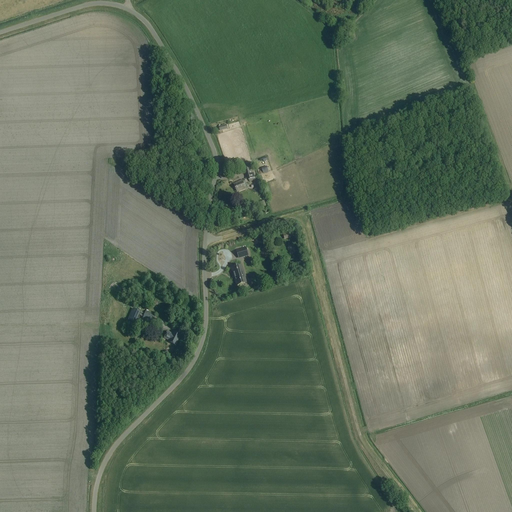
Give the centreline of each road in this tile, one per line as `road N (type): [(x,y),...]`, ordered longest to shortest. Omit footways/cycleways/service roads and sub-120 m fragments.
road 1 (unclassified): [(0,32),(100,3),(144,20),(212,145),(205,241)]
road 2 (track): [(416,511),(359,432),(297,219)]
road 3 (unclassified): [(93,511),(111,450),(197,353),(206,317),(205,241)]
